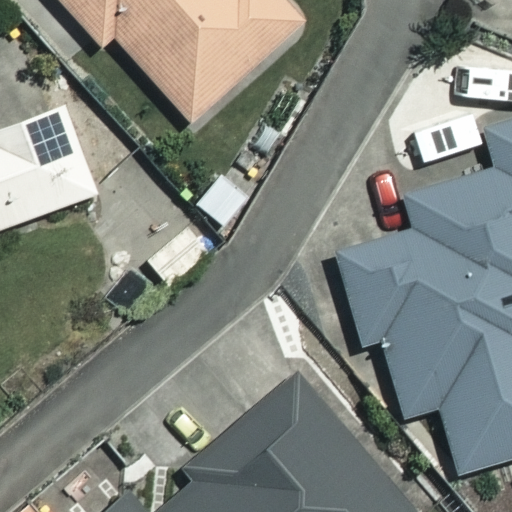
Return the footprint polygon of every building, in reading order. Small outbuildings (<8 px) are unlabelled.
[(48,0),(95,51),(108,39),(182,122),(298,18),(281,0),(48,0)] [(0,224),(88,192),(56,104),(0,124),(0,224)] [(449,469),(511,451),(511,120),(474,128),(483,167),(468,178),(413,182),(399,191),(396,204),(406,233),(329,249),(351,347),(373,340),(392,422),(434,410),(449,469)] [(406,511),(291,373),(173,472),(182,483),(148,511),(146,511),(127,488),(98,511),(406,511)] [(158,382),(136,400),(177,452),(199,434),(158,382)]
